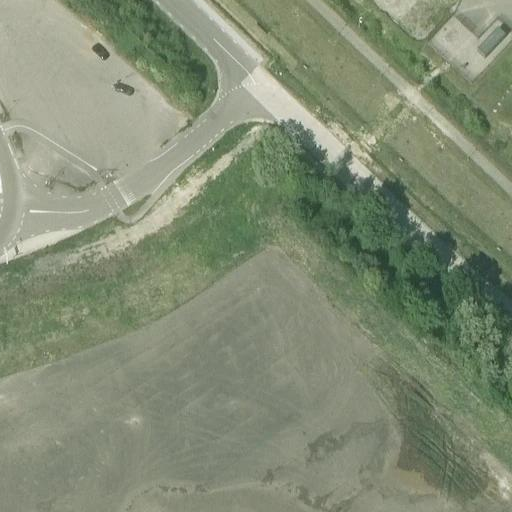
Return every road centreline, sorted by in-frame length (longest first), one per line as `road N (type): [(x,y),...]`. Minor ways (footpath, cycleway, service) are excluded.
road 1 (unclassified): [(511,316),(459,277),(261,87)]
road 2 (unclassified): [(2,207),(70,213),(109,201),(189,150),(261,87)]
